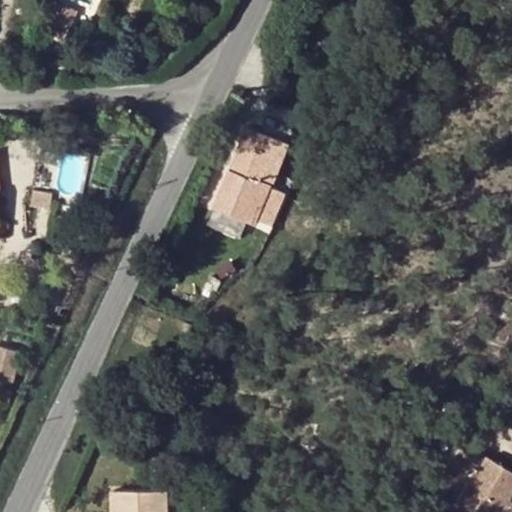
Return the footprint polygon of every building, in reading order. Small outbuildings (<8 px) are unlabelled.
[(60,0),(53,0),(42,26),(66,37),(79,8),(60,0)] [(246,177),(232,214),(255,224),(288,144),(263,132),(259,143),(241,136),(228,170),(246,177)] [(204,286),(216,290),(221,278),(209,274),(204,286)] [(0,375),(14,378),(19,348),(0,344),(0,375)] [(511,511),(511,493),(511,491),(511,465),(490,450),(459,498),(482,511),(499,511),(503,506),(511,511)] [(170,511),(170,489),(113,490),(113,511),(170,511)]
